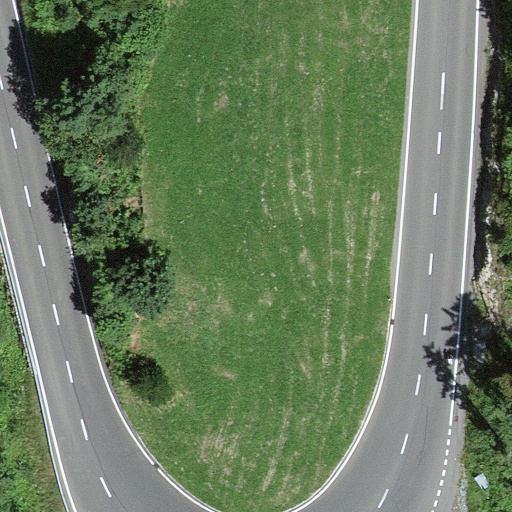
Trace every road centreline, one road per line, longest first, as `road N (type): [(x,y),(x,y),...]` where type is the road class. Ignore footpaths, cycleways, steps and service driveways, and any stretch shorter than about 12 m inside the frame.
road 1 (tertiary): [(453,0),(424,297),(401,439),(384,476),(353,511)]
road 2 (tertiary): [(158,511),(117,459),(84,390),(0,92)]
